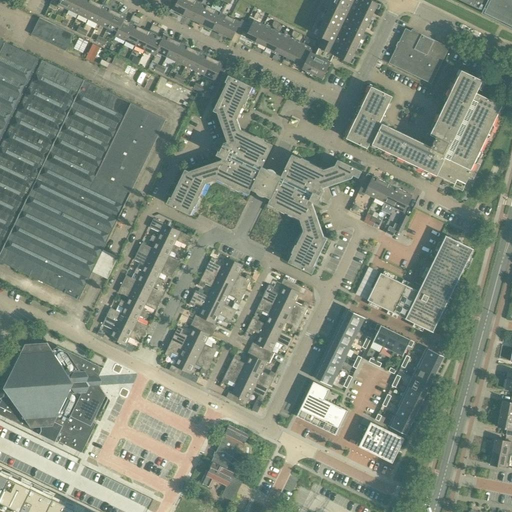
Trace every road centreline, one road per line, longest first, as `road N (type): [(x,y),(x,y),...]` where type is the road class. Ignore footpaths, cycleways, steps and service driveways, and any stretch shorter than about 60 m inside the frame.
road 1 (residential): [(351,105),(116,0)]
road 2 (tertiary): [(499,262),(444,475)]
road 3 (residential): [(487,223),(334,143)]
road 4 (residential): [(203,400),(271,261)]
road 5 (residential): [(264,429),(331,290)]
road 6 (residential): [(144,371),(209,234)]
road 7 (residential): [(88,341),(155,205)]
road 8 (residential): [(437,501),(388,489),(298,447)]
road 9 (residential): [(511,52),(399,1)]
road 10 (residential): [(236,241),(290,131)]
